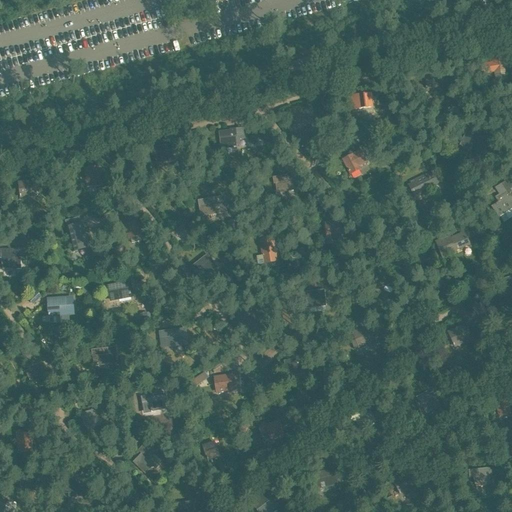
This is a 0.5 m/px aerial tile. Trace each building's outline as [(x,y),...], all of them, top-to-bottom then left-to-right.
[(493,63),(474,66),(476,74),(493,72),(494,72),(508,69),(506,56),(492,59),(493,63)] [(437,82),(436,72),(428,73),(429,77),(425,77),(426,88),(440,86),(440,82),(437,82)] [(372,93),(351,96),(353,111),(374,109),(372,93)] [(300,107),(290,108),(290,115),(294,115),(295,124),(313,122),(311,108),(300,109),(300,107)] [(466,148),(471,146),(473,141),(485,147),(490,136),(482,133),(478,132),(480,128),(471,123),(461,145),(466,148)] [(219,132),(221,149),(232,148),(232,147),(236,146),(236,145),(240,145),(239,139),(246,139),(245,128),(238,129),(238,130),(235,130),(235,129),(231,130),(231,131),(219,132)] [(364,144),(366,149),(373,146),(370,140),(364,144)] [(168,150),(167,146),(151,149),(152,155),(155,154),(156,160),(156,161),(156,162),(157,162),(168,160),(169,161),(173,161),(171,149),(168,150)] [(350,174),(359,170),(357,167),(366,163),(360,151),(343,160),(349,172),(350,174)] [(99,170),(99,167),(85,168),(86,183),(86,187),(101,186),(100,176),(100,170),(99,170)] [(411,184),(408,185),(414,198),(422,194),(422,193),(435,186),(440,184),(434,170),(428,173),(410,182),(411,184)] [(289,179),(288,176),(273,178),(274,184),(276,184),(277,190),(277,192),(278,192),(278,191),(290,189),(290,191),(294,190),(292,178),(289,179)] [(497,204),(492,207),(499,217),(511,208),(511,198),(509,194),(511,191),(511,187),(507,180),(495,188),(499,194),(495,197),(499,203),(497,204)] [(32,185),(32,181),(17,183),(18,189),(19,189),(20,195),(20,197),(21,197),(32,195),(32,196),(37,196),(35,184),(32,185)] [(224,197),(199,201),(201,216),(208,215),(208,214),(217,212),(217,214),(221,213),(220,205),(225,204),(224,197)] [(101,215),(106,212),(102,207),(97,211),(101,215)] [(235,220),(228,222),(230,232),(237,231),(235,220)] [(139,221),(126,225),(129,237),(130,239),(131,239),(132,243),(141,241),(140,237),(140,236),(139,236),(139,235),(143,233),(142,229),(141,224),(140,224),(139,221)] [(337,225),(336,222),(325,224),(327,236),(326,236),(327,238),(328,238),(328,237),(337,236),(337,237),(341,237),(340,225),(337,225)] [(86,237),(82,223),(66,228),(73,252),(84,249),(84,248),(82,249),(80,241),(85,240),(84,238),(86,237)] [(449,235),(436,240),(443,258),(457,252),(456,251),(470,245),(465,231),(450,237),(449,235)] [(273,236),(259,238),(264,263),(277,261),(273,236)] [(21,268),(21,250),(0,250),(0,258),(2,259),(2,263),(2,266),(3,266),(17,266),(17,268),(21,268)] [(206,254),(190,267),(200,280),(216,267),(206,254)] [(385,274),(384,271),(373,273),(376,285),(375,285),(376,287),(377,287),(377,286),(386,285),(386,286),(390,285),(388,273),(385,274)] [(133,297),(130,282),(108,286),(111,300),(118,298),(118,299),(119,299),(119,298),(129,296),(129,298),(133,297)] [(324,290),(300,292),(302,309),(326,306),(324,290)] [(74,297),(47,298),(48,317),(75,316),(74,297)] [(250,313),(249,309),(234,311),(235,317),(237,317),(238,324),(237,324),(238,325),(239,325),(250,323),(250,324),(254,324),(253,312),(250,313)] [(364,325),(361,318),(354,321),(357,328),(364,325)] [(373,325),(349,334),(355,350),(379,341),(373,325)] [(463,342),(470,339),(464,325),(448,333),(453,344),(453,346),(454,345),(463,341),(463,342)] [(185,329),(161,332),(162,338),(170,337),(170,344),(170,346),(171,345),(183,344),(183,345),(187,344),(185,329)] [(116,347),(91,350),(92,357),(93,357),(94,367),(118,364),(116,347)] [(288,376),(302,373),(301,366),(302,366),(300,356),(295,357),(296,359),(285,362),(288,374),(287,374),(288,376)] [(38,368),(37,365),(26,368),(29,380),(30,382),(31,382),(31,381),(40,378),(40,380),(44,378),(41,367),(38,368)] [(231,376),(216,378),(217,384),(219,384),(220,390),(220,392),(221,392),(221,391),(232,389),(232,391),(237,390),(241,389),(238,371),(231,372),(231,376)] [(441,381),(435,384),(439,391),(445,388),(441,381)] [(165,392),(142,397),(145,413),(151,412),(151,411),(166,409),(164,399),(166,398),(165,392)] [(427,393),(417,398),(420,403),(418,405),(422,415),(439,406),(432,394),(429,396),(427,393)] [(492,397),(490,400),(491,405),(496,404),(499,416),(508,414),(507,410),(509,410),(511,408),(511,396),(508,397),(508,394),(492,397)] [(368,413),(367,409),(353,415),(355,421),(356,420),(359,426),(358,426),(359,428),(360,427),(371,423),(371,424),(375,422),(371,411),(368,413)] [(94,414),(93,411),(82,414),(85,426),(86,428),(87,428),(86,427),(95,425),(96,426),(100,425),(97,414),(94,414)] [(278,426),(277,423),(266,426),(269,438),(269,440),(270,439),(279,436),(280,438),(284,437),(281,425),(278,426)] [(247,428),(241,425),(238,431),(244,434),(247,428)] [(22,434),(22,431),(17,432),(18,450),(18,452),(19,451),(28,450),(28,453),(32,453),(32,442),(32,436),(31,436),(31,433),(22,434)] [(215,446),(214,442),(203,446),(207,458),(207,460),(208,459),(217,456),(217,457),(221,456),(218,445),(215,446)] [(141,454),(133,462),(145,474),(153,465),(156,468),(162,462),(144,445),(138,451),(141,454)] [(338,446),(333,451),(336,454),(339,458),(344,454),(340,449),(338,446)] [(473,471),(469,471),(469,478),(474,478),(475,483),(474,483),(475,485),(476,485),(476,484),(485,483),(485,485),(489,484),(488,473),(485,473),(485,469),(473,471)] [(320,473),(313,475),(316,488),(323,487),(324,487),(324,486),(333,484),(333,485),(337,484),(334,473),(331,474),(331,470),(320,473)] [(403,476),(393,481),(399,492),(399,493),(399,494),(400,494),(400,493),(408,489),(409,490),(413,488),(407,478),(405,479),(403,476)] [(80,484),(79,481),(62,483),(63,491),(69,490),(69,494),(69,496),(70,496),(79,495),(79,496),(84,496),(83,484),(80,484)] [(278,505),(270,494),(267,496),(266,495),(253,504),(256,509),(257,508),(260,511),(267,511),(274,507),(275,508),(278,505)] [(12,511),(14,508),(11,507),(12,504),(0,500),(0,511),(12,511)] [(189,506),(189,503),(177,504),(178,511),(193,511),(192,506),(189,506)]
